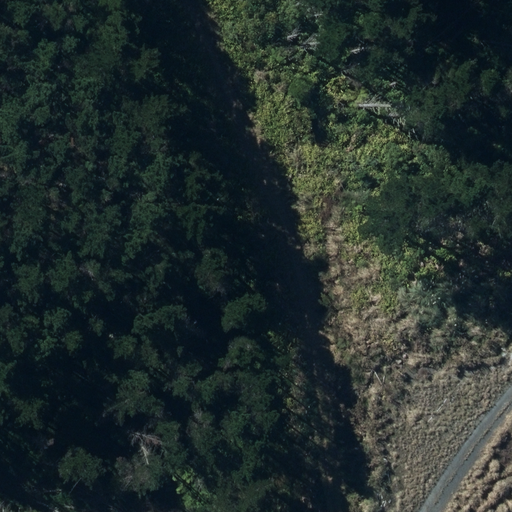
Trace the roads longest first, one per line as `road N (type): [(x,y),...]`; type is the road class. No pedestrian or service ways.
road 1 (track): [(330,511),(174,0)]
road 2 (track): [(448,511),(511,398)]
